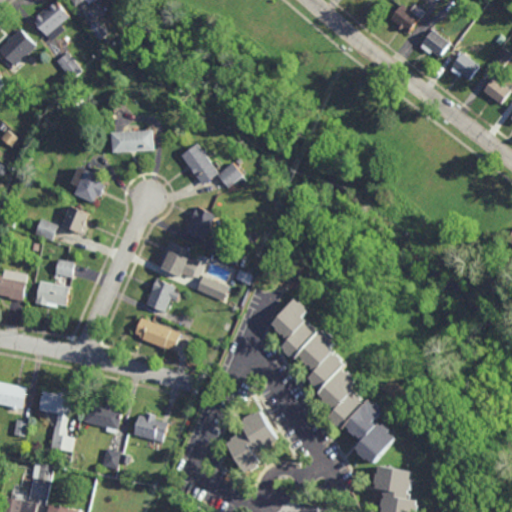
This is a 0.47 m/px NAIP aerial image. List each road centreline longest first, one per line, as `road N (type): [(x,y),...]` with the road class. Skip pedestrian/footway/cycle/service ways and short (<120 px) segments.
road 1 (residential): [(287,511),(332,482),(252,351),(193,472),(271,511)]
road 2 (residential): [(511,160),(311,0)]
road 3 (residential): [(196,385),(0,340)]
road 4 (residential): [(153,200),(85,357)]
